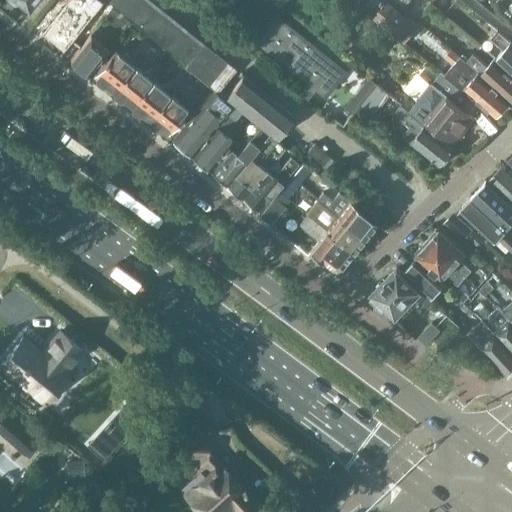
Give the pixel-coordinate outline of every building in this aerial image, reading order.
[(12,0),(14,1),(18,0),(23,5),(24,4),(29,8),(35,1),(37,2),(38,0),(12,0)] [(67,0),(42,33),(64,50),(102,1),(100,0),(67,0)] [(256,60),(179,0),(111,0),(110,2),(190,65),(188,67),(279,140),(294,116),(243,76),(256,60)] [(387,3),(374,18),(405,43),(418,28),(417,27),(418,26),(409,19),(408,20),(387,3)] [(105,17),(125,32),(132,24),(112,9),(105,17)] [(256,39),(316,88),(335,64),(275,15),(256,39)] [(505,51),(496,60),(496,61),(511,74),(511,42),(499,31),(492,39),(505,51)] [(71,60),(88,73),(108,48),(91,35),(71,60)] [(116,50),(95,76),(97,77),(98,81),(103,85),(107,85),(113,90),(134,64),(143,53),(137,48),(129,57),(128,56),(126,58),(116,50)] [(445,57),(473,81),(465,89),(496,116),(511,101),(467,62),(452,49),(445,57)] [(474,55),(467,62),(511,101),(511,74),(496,61),(496,60),(495,59),(487,67),(474,55)] [(134,64),(113,90),(115,91),(115,95),(120,99),(124,99),(132,105),(152,79),(161,68),(155,63),(148,72),(146,70),(144,73),(134,64)] [(441,72),(410,113),(425,125),(428,122),(455,144),(475,120),(467,113),(477,102),(441,72)] [(152,79),(132,105),(133,106),(133,110),(138,114),(142,113),(150,119),(170,93),(180,82),(173,77),(166,86),(164,85),(162,87),(152,79)] [(172,141),(192,156),(234,106),(215,90),(172,141)] [(170,93),(150,119),(151,120),(151,124),(156,128),(160,127),(168,134),(198,97),(191,92),(184,101),(182,100),(181,102),(170,93)] [(234,106),(192,156),(209,170),(233,141),(224,133),(241,112),(234,106)] [(453,148),(425,125),(410,113),(403,120),(419,133),(412,142),(440,165),(440,164),(445,164),(450,157),(450,152),(453,148)] [(231,149),(212,172),(228,185),(251,157),(270,134),(261,127),(238,154),(231,149)] [(251,157),(228,185),(244,198),(267,170),(251,157)] [(267,170),(244,198),(259,210),(298,163),(291,157),(274,176),(267,170)] [(311,169),(304,163),(292,177),(299,183),(311,169)] [(299,183),(292,177),(283,188),(290,194),(299,183)] [(511,207),(486,183),(471,198),(506,231),(511,224),(511,207)] [(288,197),(280,191),(259,216),(271,225),(291,200),(288,197)] [(339,215),(364,236),(376,222),(351,201),(345,208),(333,199),(332,201),(322,193),(318,198),(327,206),(339,215)] [(327,229),(353,250),(364,236),(339,215),(327,206),(318,198),(313,203),(315,205),(308,214),(316,220),(327,229)] [(499,239),(511,251),(511,236),(506,231),(471,198),(460,210),(495,243),(499,239)] [(327,229),(316,220),(308,214),(300,223),(319,239),(310,251),(322,261),(324,259),(332,266),(332,269),(335,270),(339,270),(341,268),(341,265),(348,256),(350,257),(355,252),(353,250),(327,229)] [(465,240),(473,231),(455,214),(447,223),(465,240)] [(433,239),(428,244),(465,278),(472,271),(461,260),(466,254),(440,231),(438,233),(436,232),(432,236),(433,239)] [(465,278),(428,244),(423,249),(420,249),(417,253),(418,256),(416,258),(442,281),(447,275),(458,286),(465,278)] [(446,285),(416,258),(403,273),(432,300),(446,285)] [(371,296),(394,319),(402,311),(406,314),(420,299),(429,308),(434,303),(398,268),(371,296)] [(483,320),(511,351),(511,320),(510,319),(499,308),(492,315),(485,308),(478,315),(483,320)] [(482,348),(507,376),(511,371),(511,351),(483,320),(468,333),(482,348)] [(433,323),(419,337),(427,345),(433,340),(441,331),(437,327),(433,323)] [(23,337),(1,365),(17,378),(11,386),(25,397),(31,390),(45,402),(68,374),(65,371),(83,350),(60,331),(43,353),(23,337)] [(0,433),(25,454),(37,440),(0,408),(0,433)] [(88,443),(87,445),(104,460),(113,450),(98,436),(90,445),(88,443)] [(184,459),(200,459),(200,467),(207,467),(209,470),(183,494),(198,511),(229,511),(231,510),(232,511),(255,511),(260,508),(227,468),(226,469),(216,458),(216,446),(185,444),(184,459)] [(69,477),(86,476),(84,459),(67,461),(69,477)]
